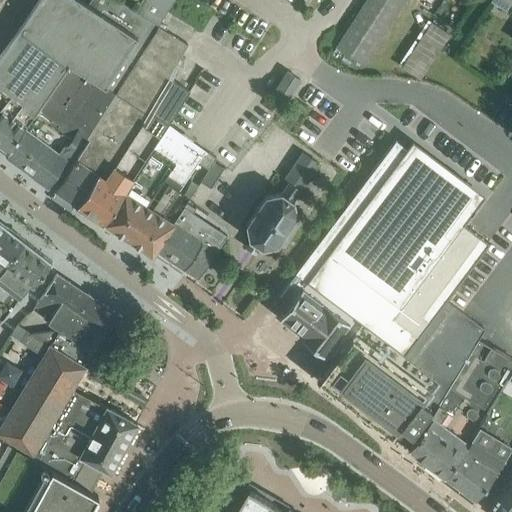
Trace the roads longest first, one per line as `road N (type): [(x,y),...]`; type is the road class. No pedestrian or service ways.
road 1 (secondary): [(431,511),(308,425),(234,409)]
road 2 (secondary): [(136,511),(170,454),(198,426),(234,409)]
